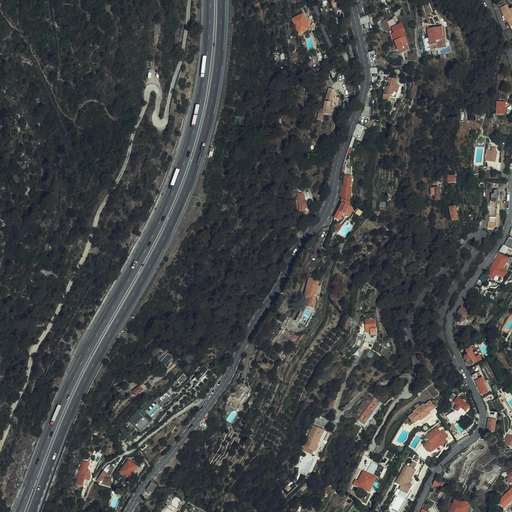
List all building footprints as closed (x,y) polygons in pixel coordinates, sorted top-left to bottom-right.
[(504,3),(498,5),(501,13),(502,12),(509,28),(511,26),(511,4),(506,7),(504,3)] [(305,10),(290,15),(291,19),(295,30),(305,26),(310,24),(312,23),(308,12),(306,13),(305,10)] [(389,24),(390,30),(391,31),(392,31),(394,30),(396,36),(401,34),(399,26),(398,21),(393,23),(391,15),(385,18),(387,25),(389,24)] [(436,23),(424,25),(427,45),(440,43),(436,23)] [(396,50),(400,49),(399,47),(405,45),(401,34),(396,36),(395,37),(392,38),(396,50)] [(364,48),(366,59),(373,57),(371,46),(364,48)] [(303,49),(305,63),(315,62),(313,49),(313,47),(303,49)] [(381,92),(385,93),(394,95),(397,83),(394,83),(396,77),(385,74),(384,78),(387,81),(386,84),(383,84),(381,92)] [(328,112),(330,105),(328,104),(329,100),(328,100),(332,89),(326,86),(321,99),(318,111),(328,112)] [(503,99),(504,96),(495,94),(493,107),(500,109),(507,110),(509,100),(503,99)] [(305,143),(312,144),(313,138),(307,136),(305,143)] [(483,156),(487,157),(488,151),(492,152),(493,148),(489,147),(486,146),(483,156)] [(474,187),(484,186),(484,178),(474,179),(474,187)] [(436,185),(431,185),(428,185),(428,192),(430,192),(430,194),(432,194),(432,197),(436,197),(436,185)] [(294,186),(290,187),(291,193),(294,193),(295,199),(301,198),(300,193),(299,191),(298,190),(297,189),(295,189),(294,186)] [(350,186),(344,186),(343,187),(342,187),(342,194),(341,194),(341,197),(341,199),(349,202),(349,203),(349,202),(349,201),(349,197),(350,189),(350,186)] [(489,190),(486,214),(493,215),(494,205),(496,205),(497,195),(495,195),(496,187),(491,186),(491,191),(489,190)] [(301,198),(295,199),(297,207),(299,207),(299,208),(300,209),(301,209),(303,209),(304,208),(305,206),(303,198),(301,198)] [(334,217),(333,221),(336,222),(340,213),(341,214),(346,216),(349,214),(352,208),(348,206),(349,205),(348,205),(349,202),(341,199),(339,204),(340,204),(336,212),(334,217)] [(209,205),(207,209),(206,209),(204,214),(208,216),(210,211),(212,207),(209,205)] [(338,223),(333,229),(336,232),(341,226),(338,223)] [(502,246),(500,250),(504,252),(506,248),(507,249),(506,251),(511,255),(511,253),(511,239),(509,237),(503,247),(502,246)] [(489,274),(497,277),(498,275),(502,276),(511,258),(497,252),(493,260),(486,274),(488,275),(489,274)] [(483,273),(479,279),(484,282),(488,275),(486,274),(483,273)] [(316,278),(313,277),(310,276),(306,274),(306,275),(301,295),(305,296),(312,298),(313,291),(316,278)] [(466,327),(470,321),(466,318),(470,313),(461,307),(457,312),(462,315),(458,322),(466,327)] [(282,324),(296,332),(299,327),(294,323),(295,321),(287,317),(286,316),(282,324)] [(363,317),(363,327),(367,327),(366,329),(367,329),(367,333),(373,333),(373,327),(372,327),(372,318),(363,317)] [(291,332),(284,328),(273,344),(280,348),(291,332)] [(469,348),(466,343),(462,344),(463,346),(462,347),(463,351),(460,352),(464,359),(463,359),(465,363),(478,357),(474,346),(469,348)] [(333,369),(328,366),(324,371),(327,373),(327,374),(329,376),(332,373),(331,372),(333,369)] [(476,369),(473,371),(474,373),(470,375),(472,379),(473,378),(478,390),(482,388),(478,379),(480,379),(481,378),(479,375),(480,375),(476,369)] [(480,379),(486,391),(490,389),(484,377),(481,378),(480,379)] [(426,388),(434,399),(440,394),(429,380),(416,379),(422,391),(426,388)] [(137,381),(130,388),(131,388),(133,391),(140,385),(137,381)] [(233,384),(228,392),(223,399),(230,404),(232,406),(235,401),(237,402),(241,395),(239,394),(241,391),(242,391),(244,388),(235,381),(233,384)] [(389,388),(395,393),(401,387),(395,381),(389,388)] [(511,414),(511,415),(511,410),(503,397),(505,396),(503,392),(499,395),(500,397),(493,402),(500,413),(505,409),(509,415),(511,414)] [(365,429),(384,403),(377,398),(376,399),(368,394),(365,397),(366,398),(351,419),(365,429)] [(377,398),(384,403),(388,399),(385,394),(379,395),(377,398)] [(458,395),(452,402),(456,405),(454,407),(458,411),(462,407),(466,410),(470,406),(458,395)] [(408,416),(414,424),(420,419),(421,421),(431,413),(430,412),(436,408),(431,400),(424,404),(424,403),(413,411),(414,412),(408,416)] [(127,416),(126,417),(133,424),(134,423),(136,425),(140,421),(136,416),(137,416),(136,415),(138,413),(136,411),(134,413),(132,411),(127,416)] [(314,438),(319,427),(308,422),(301,437),(302,438),(300,443),(309,448),(308,451),(311,453),(317,439),(314,438)] [(496,424),(488,423),(487,428),(495,432),(496,424)] [(322,429),(319,427),(314,438),(317,439),(322,429)] [(427,435),(430,440),(435,437),(435,436),(441,432),(442,432),(442,431),(440,427),(427,435)] [(429,441),(435,450),(441,446),(444,447),(445,443),(448,442),(445,438),(442,432),(441,432),(435,436),(435,437),(430,440),(429,441)] [(435,450),(429,441),(426,443),(425,447),(428,451),(431,452),(435,450)] [(121,462),(116,468),(125,474),(133,463),(124,457),(121,462)] [(397,482),(402,485),(399,489),(408,493),(413,484),(411,483),(410,482),(412,478),(417,470),(415,469),(418,463),(413,461),(412,463),(409,461),(407,465),(397,482)] [(97,468),(93,475),(96,476),(96,478),(99,478),(101,474),(100,473),(103,468),(99,466),(97,468)] [(76,473),(77,468),(76,467),(72,480),(78,482),(80,475),(76,473)] [(80,468),(77,468),(76,473),(80,475),(85,476),(87,471),(85,470),(80,468)] [(356,478),(354,484),(370,491),(377,477),(364,470),(359,480),(356,478)] [(447,484),(440,480),(439,481),(437,480),(434,484),(441,488),(443,484),(446,486),(447,484)] [(146,489),(151,492),(156,485),(151,482),(146,489)] [(503,507),(508,503),(511,498),(511,488),(509,491),(503,497),(504,497),(499,503),(503,507)] [(447,507),(445,506),(444,510),(445,511),(448,511),(461,511),(462,510),(465,503),(466,502),(467,501),(468,500),(465,498),(466,496),(460,494),(458,499),(451,497),(447,507)]
